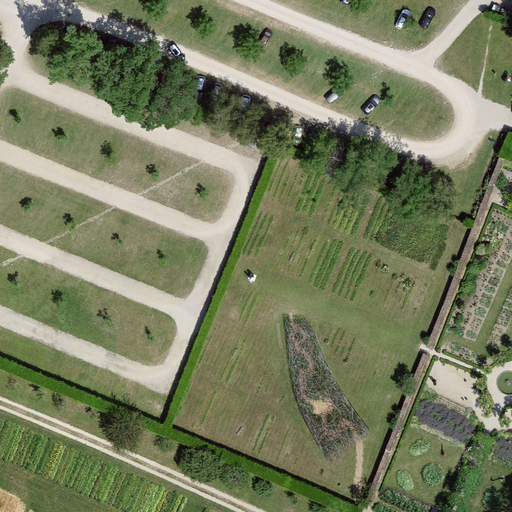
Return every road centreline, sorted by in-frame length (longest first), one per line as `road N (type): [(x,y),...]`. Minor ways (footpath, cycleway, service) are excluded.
road 1 (residential): [(37,10),(439,159),(477,135),(465,95),(212,0)]
road 2 (track): [(0,404),(252,511)]
